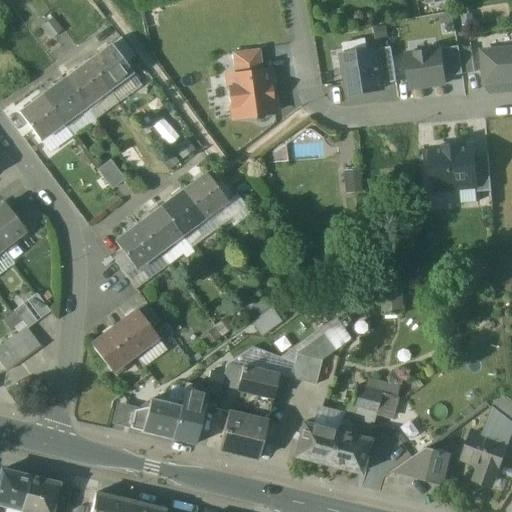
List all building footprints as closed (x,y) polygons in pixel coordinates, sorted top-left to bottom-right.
[(110,45),(87,62),(108,90),(131,73),(110,45)] [(459,47),(441,50),(445,78),(462,75),(459,49),(459,47)] [(391,48),(377,50),(382,85),(396,83),(391,48)] [(471,48),(459,49),(462,75),(474,73),(471,48)] [(259,49),(231,53),(234,75),(262,71),(259,49)] [(511,49),(482,52),(484,84),(511,81),(511,49)] [(377,50),(339,56),(345,95),(383,89),(382,85),(377,50)] [(441,50),(405,55),(410,90),(446,85),(445,78),(441,50)] [(87,62),(65,79),(85,106),(108,90),(87,62)] [(234,75),(227,76),(229,88),(228,92),(227,97),(229,102),(231,106),(233,118),(275,113),(269,70),(234,75)] [(65,79),(42,95),(63,123),(85,106),(65,79)] [(511,90),(511,83),(490,84),(490,92),(511,90)] [(42,95),(20,112),(40,140),(63,123),(42,95)] [(458,146),(444,148),(444,149),(430,150),(434,190),(475,187),(476,187),(473,157),(472,147),(458,148),(458,146)] [(125,153),(134,169),(143,165),(134,148),(125,153)] [(488,156),(473,157),(476,187),(475,187),(475,193),(491,192),(488,156)] [(110,160),(97,169),(112,189),(125,179),(110,160)] [(206,174),(183,190),(203,218),(226,201),(206,174)] [(183,190),(160,207),(181,235),(203,218),(183,190)] [(44,217),(30,198),(21,205),(35,224),(44,217)] [(4,204),(0,207),(0,245),(2,248),(25,231),(4,204)] [(160,207),(138,224),(158,252),(181,235),(160,207)] [(138,224),(115,241),(121,250),(136,269),(158,252),(138,224)] [(136,269),(121,250),(112,257),(126,276),(136,269)] [(0,258),(0,271),(8,267),(3,257),(0,258)] [(389,258),(366,275),(376,288),(399,271),(389,258)] [(397,275),(381,286),(382,308),(398,307),(397,275)] [(49,312),(36,293),(27,301),(40,319),(49,312)] [(37,321),(23,303),(14,311),(26,327),(27,328),(37,321)] [(145,303),(136,310),(150,328),(159,321),(145,303)] [(271,308),(251,322),(261,335),(280,321),(271,308)] [(136,310),(113,327),(134,355),(157,338),(150,328),(136,310)] [(26,327),(6,342),(7,342),(0,347),(0,361),(7,371),(41,347),(27,328),(26,327)] [(134,355),(113,327),(90,345),(111,372),(134,355)] [(322,335),(296,353),(290,379),(315,385),(322,360),(334,351),(322,335)] [(242,367),(228,363),(225,365),(220,386),(236,389),(242,367)] [(218,364),(210,372),(205,393),(206,393),(218,396),(220,386),(225,365),(218,364)] [(278,376),(242,367),(236,389),(260,395),(273,398),(278,376)] [(383,383),(369,380),(367,390),(380,393),(383,383)] [(194,385),(186,383),(185,388),(184,388),(179,406),(180,406),(173,439),(193,444),(194,444),(206,393),(205,393),(192,390),(194,385)] [(357,388),(352,406),(348,405),(342,418),(373,425),(376,414),(381,394),(380,393),(367,390),(357,388)] [(494,404),(511,416),(511,399),(502,392),(494,404)] [(396,398),(381,394),(376,414),(391,418),(396,398)] [(273,398),(260,395),(254,418),(267,421),(273,398)] [(179,406),(151,399),(149,400),(148,408),(142,432),(172,439),(173,439),(180,406),(179,406)] [(140,409),(116,403),(111,424),(130,428),(135,411),(140,409)] [(511,427),(511,424),(490,406),(480,436),(505,446),(511,427)] [(343,414),(316,407),(311,425),(335,431),(336,431),(342,418),(343,414)] [(140,409),(135,411),(130,428),(129,429),(142,432),(148,408),(140,409)] [(254,418),(228,412),(218,450),(225,452),(225,451),(257,459),(267,421),(254,418)] [(311,425),(302,423),(294,456),(327,464),(336,431),(335,431),(311,425)] [(363,439),(336,431),(327,464),(360,473),(371,430),(365,428),(363,439)] [(480,436),(471,433),(462,460),(478,466),(475,476),(478,482),(486,485),(492,482),(505,446),(480,436)] [(448,456),(422,450),(392,471),(406,476),(405,476),(440,485),(448,456)] [(30,477),(2,469),(0,476),(0,511),(2,511),(4,505),(21,510),(30,477)] [(50,511),(58,484),(30,477),(21,510),(29,511),(50,511)] [(131,511),(134,502),(95,493),(90,511),(131,511)] [(164,511),(165,509),(134,502),(131,511),(164,511)]
